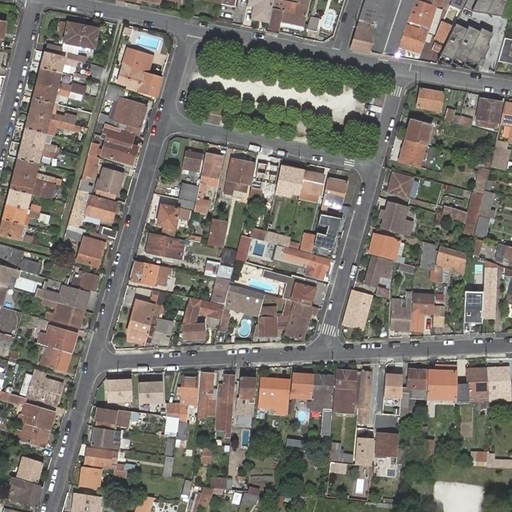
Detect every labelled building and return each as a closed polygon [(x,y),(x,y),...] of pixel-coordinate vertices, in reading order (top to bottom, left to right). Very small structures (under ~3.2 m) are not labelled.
[(249,0),(249,3),(256,4),(254,18),(269,21),(273,0),(249,0)] [(281,0),(278,0),(273,0),(269,21),(267,31),(278,33),(279,26),(280,22),(279,22),(281,12),(292,14),(294,4),(292,4),(292,3),(285,1),(281,0)] [(292,0),(292,3),(292,4),(294,4),(292,14),(281,12),(279,22),(280,22),(303,26),(307,0),(292,0)] [(349,49),(394,57),(398,46),(412,3),(403,0),(364,0),(358,20),(363,22),(362,27),(356,26),(349,49)] [(412,3),(398,46),(419,53),(427,29),(433,12),(435,7),(432,5),(415,0),(413,0),(413,1),(412,3)] [(453,0),(451,6),(462,11),(463,9),(466,0),(453,0)] [(501,17),(504,0),(502,0),(466,0),(463,9),(471,13),(472,11),(478,14),(479,12),(486,15),(487,13),(493,16),(494,14),(501,17)] [(310,17),(306,30),(316,33),(320,20),(310,17)] [(280,22),(279,26),(302,30),(303,26),(280,22)] [(80,46),(84,26),(67,23),(63,43),(80,46)] [(451,28),(442,24),(435,39),(445,43),(451,28)] [(462,29),(455,25),(440,55),(452,61),(454,57),(465,63),(466,60),(477,65),(482,67),(485,60),(483,59),(489,48),(486,46),(490,39),(486,37),(488,33),(480,29),(477,36),(473,34),(475,31),(468,27),(464,34),(461,32),(462,29)] [(99,30),(84,26),(80,46),(95,49),(99,30)] [(509,61),(511,61),(511,39),(504,38),(503,43),(498,61),(509,63),(509,61)] [(47,44),(45,54),(60,57),(61,48),(47,44)] [(126,49),(125,54),(134,57),(135,51),(126,49)] [(125,54),(122,65),(144,73),(145,73),(150,55),(135,51),(134,57),(125,54)] [(45,54),(44,53),(40,68),(60,73),(63,64),(64,58),(60,57),(45,54)] [(440,55),(437,61),(449,67),(451,63),(452,61),(440,55)] [(452,61),(451,63),(462,69),(464,65),(465,63),(454,57),(452,61)] [(78,62),(76,61),(68,59),(66,65),(77,67),(78,62)] [(475,71),(477,65),(466,60),(465,63),(464,65),(475,71)] [(156,98),(162,78),(145,73),(144,73),(122,65),(119,77),(130,80),(128,84),(127,89),(156,98)] [(60,73),(40,68),(36,84),(57,89),(58,84),(60,73)] [(57,89),(36,84),(32,100),(53,105),(57,89)] [(72,87),(62,85),(60,90),(70,92),(85,96),(86,90),(72,86),(72,87)] [(124,93),(108,87),(104,100),(118,104),(114,120),(100,115),(97,123),(104,125),(115,128),(120,130),(122,125),(127,126),(126,132),(135,135),(138,136),(139,129),(141,130),(147,108),(122,101),(124,93)] [(444,93),(420,89),(417,107),(441,112),(442,109),(443,108),(444,109),(445,109),(445,108),(446,107),(446,106),(446,105),(446,104),(445,104),(444,103),(443,103),(442,102),(444,93)] [(87,104),(89,97),(85,96),(70,92),(69,98),(69,99),(87,104)] [(53,105),(32,100),(29,114),(62,122),(64,117),(54,114),(51,113),(53,105)] [(480,100),(476,123),(479,124),(479,125),(497,128),(501,103),(480,100)] [(511,104),(505,103),(500,123),(511,124),(511,125),(509,141),(511,141),(511,104)] [(212,106),(203,104),(201,112),(210,114),(211,111),(212,106)] [(224,109),(212,106),(211,111),(223,114),(224,109)] [(443,112),(441,119),(458,124),(460,117),(451,115),(452,111),(447,109),(446,113),(443,112)] [(223,114),(211,111),(210,114),(209,119),(221,122),(223,114)] [(62,122),(29,114),(25,130),(45,135),(58,138),(61,127),(81,132),(82,127),(75,125),(62,122)] [(64,117),(62,122),(75,125),(76,117),(64,114),(64,117)] [(411,121),(406,140),(426,145),(431,127),(411,121)] [(115,128),(104,125),(102,130),(99,139),(104,140),(100,155),(101,155),(106,157),(113,132),(115,128)] [(102,130),(96,128),(95,130),(93,137),(99,139),(102,130)] [(120,130),(115,128),(113,132),(106,157),(111,158),(111,159),(133,165),(138,149),(138,147),(132,145),(135,136),(120,132),(120,130)] [(45,135),(25,130),(21,144),(55,153),(56,147),(47,144),(43,144),(45,135)] [(144,138),(138,136),(135,135),(135,136),(132,145),(138,147),(138,149),(141,150),(144,138)] [(426,145),(406,140),(400,163),(420,169),(422,161),(425,162),(427,154),(424,153),(426,145)] [(55,153),(21,144),(17,159),(38,164),(40,154),(54,158),(55,153)] [(91,144),(91,146),(88,156),(100,160),(101,155),(100,155),(97,154),(99,146),(91,144)] [(483,161),(485,162),(490,163),(494,147),(487,146),(483,161)] [(491,165),(505,169),(510,149),(496,146),(491,165)] [(187,153),(183,175),(199,178),(203,157),(187,153)] [(194,210),(194,213),(205,215),(208,204),(201,203),(205,186),(216,187),(222,159),(206,155),(196,202),(194,210)] [(100,160),(88,156),(78,190),(85,192),(86,192),(90,177),(94,166),(98,167),(100,160)] [(17,159),(14,175),(34,180),(35,175),(38,164),(17,159)] [(252,180),(255,166),(231,161),(224,194),(231,195),(231,197),(241,199),(243,192),(244,185),(251,186),(252,180)] [(477,177),(473,192),(482,195),(484,190),(485,182),(490,165),(490,163),(485,162),(483,169),(480,169),(477,177)] [(250,193),(249,197),(259,199),(261,189),(275,192),(276,186),(274,185),(277,167),(257,163),(255,180),(252,180),(251,186),(250,193)] [(304,172),(280,167),(276,186),(275,192),(275,194),(278,195),(279,191),(299,195),(300,192),(304,173),(304,172)] [(98,180),(94,195),(114,201),(116,195),(117,195),(123,175),(104,170),(100,181),(98,180)] [(323,176),(304,173),(300,192),(319,196),(323,176)] [(393,174),(387,194),(414,200),(418,184),(411,182),(412,180),(393,174)] [(14,175),(10,190),(30,195),(49,200),(53,185),(48,183),(38,181),(34,180),(14,175)] [(329,178),(322,212),(325,212),(327,201),(341,205),(347,182),(329,178)] [(182,185),(178,198),(193,201),(196,188),(182,185)] [(243,192),(250,193),(251,186),(244,185),(243,192)] [(10,190),(6,205),(26,210),(30,195),(10,190)] [(482,195),(478,215),(493,219),(495,213),(489,212),(494,192),(490,191),(484,190),(482,195)] [(319,196),(300,192),(299,195),(299,197),(317,201),(319,196)] [(445,216),(475,225),(478,215),(482,195),(473,192),(468,214),(451,209),(443,207),(441,215),(445,216)] [(83,198),(77,196),(75,203),(81,205),(83,198)] [(85,216),(112,223),(117,204),(91,197),(85,216)] [(193,201),(178,198),(176,206),(194,210),(196,202),(193,201)] [(75,203),(68,227),(76,229),(79,218),(77,218),(81,205),(75,203)] [(389,204),(382,229),(416,238),(417,232),(411,230),(413,223),(404,221),(407,209),(389,204)] [(26,210),(6,205),(2,220),(22,225),(26,210)] [(164,227),(162,236),(173,238),(175,229),(177,219),(182,220),(189,222),(191,212),(184,211),(165,207),(164,212),(160,212),(157,226),(164,227)] [(325,212),(322,212),(319,225),(329,227),(326,237),(317,234),(315,240),(312,255),(330,260),(342,216),(325,212)] [(442,226),(445,216),(441,215),(436,213),(434,224),(442,226)] [(49,223),(51,216),(40,214),(38,219),(38,220),(49,223)] [(480,218),(476,235),(483,237),(487,220),(480,218)] [(22,225),(2,220),(0,228),(0,237),(18,242),(22,227),(22,225)] [(213,221),(208,245),(223,248),(224,240),(220,240),(222,232),(226,233),(228,224),(213,221)] [(466,224),(464,234),(471,236),(474,225),(466,224)] [(68,227),(66,235),(77,238),(80,230),(76,229),(68,227)] [(107,238),(115,240),(117,232),(102,228),(100,236),(105,237),(107,238)] [(80,230),(77,238),(83,240),(84,238),(86,232),(80,230)] [(256,230),(254,239),(265,242),(267,233),(256,230)] [(84,238),(83,240),(77,261),(98,267),(105,244),(102,244),(105,237),(100,236),(86,232),(84,238)] [(162,236),(151,233),(147,253),(175,258),(176,252),(178,243),(184,244),(184,245),(189,246),(190,242),(188,241),(173,238),(162,236)] [(275,235),(267,233),(265,242),(273,244),(275,235)] [(232,250),(238,251),(240,243),(242,236),(234,234),(233,239),(234,240),(232,250)] [(240,243),(250,245),(252,239),(242,236),(240,243)] [(402,263),(403,263),(404,260),(398,258),(402,246),(398,244),(400,243),(394,241),(394,240),(374,236),(369,254),(395,260),(394,261),(401,263),(402,263)] [(304,237),(302,252),(308,254),(312,255),(315,240),(304,237)] [(475,241),(472,254),(479,257),(482,243),(475,241)] [(178,243),(176,252),(183,254),(184,245),(184,244),(178,243)] [(238,251),(236,260),(246,263),(250,245),(240,243),(238,251)] [(421,258),(420,268),(433,271),(434,245),(424,243),(423,249),(425,250),(424,259),(421,258)] [(0,245),(0,265),(13,269),(38,276),(41,266),(21,261),(23,252),(0,245)] [(503,263),(509,264),(511,265),(511,247),(500,245),(496,261),(503,263)] [(288,248),(285,248),(282,259),(303,265),(301,271),(306,273),(305,276),(324,281),(326,273),(328,274),(330,263),(307,257),(308,254),(302,252),(288,248)] [(435,271),(434,283),(441,284),(441,267),(463,272),(464,254),(439,248),(437,258),(437,265),(435,265),(435,271)] [(375,297),(389,301),(391,264),(372,259),(365,285),(374,287),(378,275),(384,277),(384,288),(377,286),(375,297)] [(497,265),(486,260),(484,318),(494,318),(497,270),(497,265)] [(154,288),(155,284),(164,286),(166,275),(169,276),(171,270),(134,261),(129,282),(154,288)] [(207,263),(204,276),(217,279),(220,265),(207,263)] [(413,275),(414,266),(403,263),(402,263),(401,263),(398,270),(413,275)] [(0,286),(8,288),(13,269),(0,265),(0,286)] [(99,276),(79,270),(77,277),(75,286),(94,291),(99,276)] [(305,279),(292,276),(291,278),(264,270),(262,278),(286,284),(282,299),(286,300),(293,301),(295,302),(310,306),(315,289),(303,286),(305,279)] [(217,279),(212,303),(225,306),(229,288),(230,282),(217,279)] [(0,306),(3,308),(8,288),(0,286),(0,306)] [(44,300),(83,312),(89,293),(62,286),(61,290),(52,288),(51,293),(46,291),(43,300),(44,300)] [(264,297),(229,288),(225,306),(223,312),(224,313),(219,332),(226,334),(230,318),(229,317),(231,308),(232,303),(256,309),(254,314),(259,315),(261,309),(264,298),(264,297)] [(371,296),(353,290),(344,324),(358,329),(361,322),(364,323),(371,296)] [(160,292),(150,291),(147,302),(156,304),(160,292)] [(436,294),(437,304),(445,303),(445,293),(436,294)] [(282,299),(265,294),(264,297),(264,298),(285,303),(286,300),(282,299)] [(484,295),(464,294),(463,324),(483,325),(484,295)] [(422,332),(424,297),(413,297),(412,331),(422,332)] [(78,328),(83,312),(44,300),(43,306),(56,309),(53,321),(78,328)] [(285,303),(282,313),(289,315),(293,301),(286,300),(285,303)] [(212,303),(208,302),(207,305),(188,301),(183,318),(195,318),(196,312),(206,314),(217,317),(222,318),(223,312),(225,306),(212,303)] [(412,302),(405,301),(393,301),(390,330),(402,331),(402,333),(411,334),(412,302)] [(153,316),(155,308),(136,303),(136,302),(131,319),(133,320),(131,326),(129,326),(126,334),(146,340),(153,316)] [(256,309),(232,303),(231,308),(254,314),(256,309)] [(314,318),(317,310),(309,308),(299,305),(286,335),(302,340),(309,316),(314,318)] [(434,307),(433,326),(443,327),(444,307),(434,307)] [(276,308),(261,309),(259,315),(259,317),(259,326),(256,326),(254,337),(269,336),(269,328),(277,328),(277,317),(276,308)] [(281,316),(277,317),(277,328),(285,328),(289,315),(282,313),(281,316)] [(146,340),(145,342),(154,345),(155,343),(166,346),(172,322),(153,316),(146,340)] [(195,318),(183,318),(182,322),(183,340),(204,339),(203,326),(194,326),(195,322),(195,318)] [(40,334),(37,344),(70,354),(75,335),(48,327),(46,336),(40,334)] [(277,328),(269,328),(269,336),(277,336),(277,328)] [(45,361),(44,367),(64,373),(69,355),(45,348),(41,359),(45,361)] [(427,400),(457,400),(457,384),(458,368),(436,367),(436,372),(428,372),(427,400)] [(467,384),(457,384),(457,400),(457,402),(478,401),(478,395),(488,394),(487,369),(479,369),(479,373),(467,374),(467,384)] [(495,369),(487,369),(488,394),(488,400),(488,402),(499,402),(499,400),(509,399),(508,372),(495,373),(495,369)] [(48,374),(35,370),(33,377),(46,381),(48,374)] [(427,400),(428,372),(428,371),(409,370),(408,389),(414,390),(414,399),(416,399),(427,400)] [(333,406),(352,408),(356,373),(336,372),(333,406)] [(357,408),(356,420),(367,421),(372,373),(362,373),(359,408),(357,408)] [(403,375),(385,374),(383,397),(401,398),(401,393),(402,388),(403,375)] [(33,377),(25,375),(20,395),(56,405),(62,386),(46,381),(33,377)] [(212,403),(213,390),(212,390),(213,375),(202,375),(200,418),(207,419),(208,403),(212,403)] [(312,377),(293,375),(291,399),(311,401),(312,377)] [(223,398),(221,431),(230,432),(234,377),(225,376),(224,385),(220,385),(218,398),(223,398)] [(321,413),(319,438),(330,439),(332,413),(331,413),(334,378),(312,377),(311,401),(310,412),(321,413)] [(198,378),(181,378),(178,406),(178,415),(179,415),(178,423),(177,422),(176,437),(185,438),(187,410),(185,410),(185,405),(196,405),(198,378)] [(255,379),(240,378),(237,415),(253,416),(255,379)] [(128,379),(105,380),(105,401),(129,400),(128,379)] [(274,413),(288,414),(290,381),(260,380),(258,408),(275,409),(274,413)] [(159,382),(137,383),(137,403),(159,402),(159,382)] [(414,390),(408,389),(402,388),(401,393),(409,393),(409,399),(414,399),(414,390)] [(214,420),(217,390),(213,390),(212,403),(208,403),(207,419),(214,420)] [(16,396),(0,391),(0,400),(14,404),(16,396)] [(409,393),(401,393),(401,398),(400,416),(408,416),(409,399),(409,393)] [(24,404),(26,398),(16,395),(14,404),(20,406),(20,404),(24,406),(24,404)] [(416,399),(414,399),(409,399),(408,416),(416,417),(416,399)] [(49,431),(54,413),(24,404),(24,406),(22,413),(25,414),(22,423),(25,424),(49,431)] [(178,415),(178,406),(164,405),(164,416),(167,416),(177,418),(178,415)] [(352,415),(352,408),(333,406),(332,413),(352,415)] [(139,413),(115,410),(115,412),(98,410),(97,421),(106,422),(106,429),(113,430),(114,426),(126,427),(127,422),(138,423),(139,413)] [(22,413),(17,413),(17,421),(22,423),(25,414),(22,413)] [(168,436),(176,437),(177,422),(177,418),(167,416),(165,436),(168,436)] [(46,441),(48,432),(24,425),(22,433),(16,431),(13,440),(40,447),(42,440),(46,441)] [(91,446),(119,450),(119,447),(110,446),(112,433),(94,430),(91,446)] [(297,430),(296,450),(305,451),(307,431),(297,430)] [(110,446),(119,447),(121,434),(112,433),(110,446)] [(392,465),(397,466),(399,436),(378,435),(377,456),(384,456),(384,459),(389,460),(389,457),(392,457),(392,465)] [(355,463),(372,465),(374,441),(358,440),(355,463)] [(423,464),(423,466),(432,466),(433,443),(424,442),(424,446),(423,464)] [(329,452),(328,461),(352,466),(353,456),(336,453),(338,443),(332,443),(330,452),(329,452)] [(111,451),(81,447),(78,455),(85,456),(84,463),(109,467),(111,451)] [(202,463),(211,464),(212,449),(203,448),(202,463)] [(487,454),(476,454),(476,462),(479,462),(487,462),(487,454)] [(164,476),(172,477),(174,457),(166,456),(164,476)] [(23,458),(17,478),(38,483),(43,463),(23,458)] [(98,489),(101,471),(81,468),(78,486),(98,489)] [(37,509),(43,486),(12,477),(10,484),(12,485),(10,493),(18,496),(16,502),(37,509)] [(188,499),(192,487),(193,480),(187,479),(182,497),(188,499)] [(209,488),(213,489),(224,490),(227,490),(227,480),(210,479),(209,488)] [(115,484),(114,492),(124,494),(126,482),(121,482),(121,485),(115,484)] [(91,511),(93,507),(100,508),(102,497),(76,494),(72,511),(91,511)] [(192,511),(196,511),(202,495),(198,494),(192,511)] [(210,495),(204,494),(200,506),(206,508),(210,495)] [(150,511),(154,498),(142,496),(137,511),(150,511)] [(257,499),(245,496),(243,501),(254,505),(257,499)]
